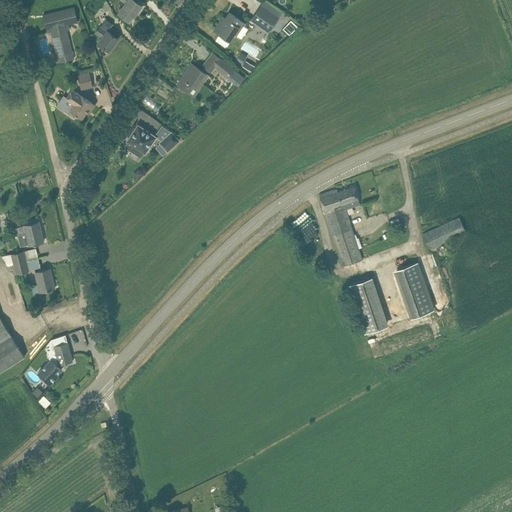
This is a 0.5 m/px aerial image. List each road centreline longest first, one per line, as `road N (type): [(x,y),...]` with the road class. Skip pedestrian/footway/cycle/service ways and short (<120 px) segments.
road 1 (tertiary): [(511,98),(314,179),(246,231),(106,374)]
road 2 (unclassified): [(106,374),(65,187),(191,0)]
road 3 (track): [(19,16),(65,187)]
road 4 (tertiary): [(106,374),(0,476)]
road 5 (unclassified): [(137,511),(106,374)]
